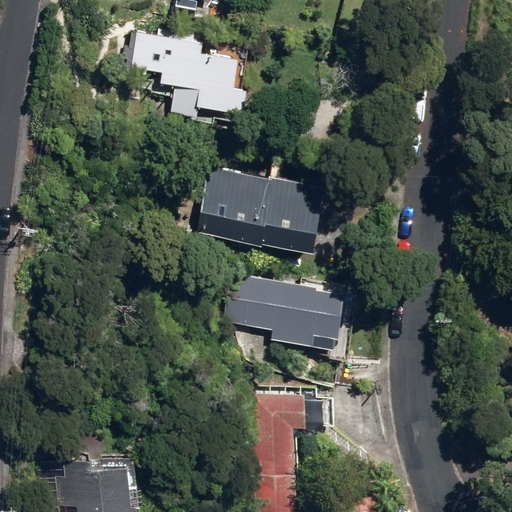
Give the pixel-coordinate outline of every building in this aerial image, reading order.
[(175,107),(202,110),(204,96),(249,102),(251,82),(237,80),(241,50),(204,45),(206,29),(153,22),(153,26),(134,24),(132,41),(127,41),(123,64),(144,67),(142,86),(177,91),(175,107)] [(286,128),(313,135),(321,102),(295,96),(286,128)] [(201,226),(318,244),(328,177),(210,160),(201,226)] [(273,334),(340,342),(341,329),(343,329),(349,282),(230,268),(224,319),(274,324),(273,334)] [(262,429),(264,511),(299,511),(297,423),(310,422),(309,387),(305,386),(305,375),(296,376),(296,386),(284,387),(284,371),(254,372),(255,429),(262,429)] [(145,511),(139,445),(66,452),(68,470),(58,471),(61,511),(145,511)] [(42,469),(43,481),(54,481),(52,468),(42,469)] [(331,498),(333,511),(384,511),(382,491),(331,498)]
